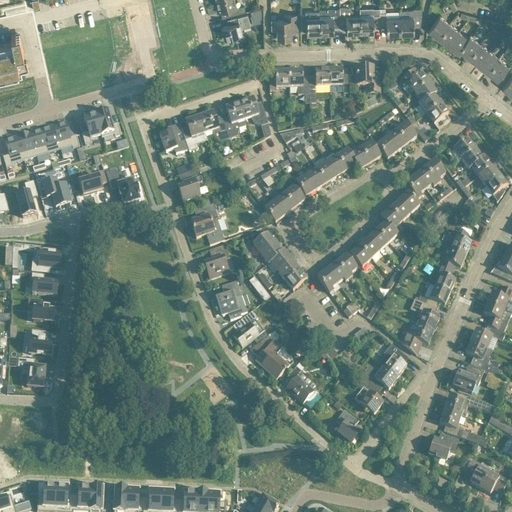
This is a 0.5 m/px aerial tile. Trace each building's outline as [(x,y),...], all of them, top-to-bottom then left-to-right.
[(40,8),(38,0),(31,0),(34,10),(40,8)] [(237,7),(234,0),(217,0),(218,7),(216,8),(217,13),(228,10),(229,16),(246,11),(244,5),(237,7)] [(360,32),(360,15),(353,16),(352,10),(349,7),(346,8),(346,6),(340,7),(340,9),(340,27),(346,26),(346,33),(360,32)] [(380,25),(380,12),(379,12),(379,8),(373,8),(360,8),(360,15),(360,32),(374,32),(374,25),(380,25)] [(400,11),(400,17),(401,34),(414,33),(414,27),(420,27),(422,16),(421,8),(415,8),(413,10),(400,11)] [(340,27),(340,9),(319,9),(320,17),(320,34),(334,33),(334,27),(340,27)] [(401,34),(400,17),(386,17),(386,11),(380,12),(380,25),(386,25),(387,34),(401,34)] [(247,14),(244,15),(229,19),(231,25),(221,27),(224,39),(227,39),(227,40),(233,39),(233,37),(243,34),(241,28),(250,25),(247,14)] [(320,34),(320,17),(306,17),(306,14),(300,15),(300,28),(306,28),(306,34),(320,34)] [(285,20),(277,20),(271,20),(271,29),(277,29),(277,38),(291,38),(291,32),(297,31),(297,15),(285,15),(285,20)] [(436,40),(449,23),(439,16),(428,30),(436,36),(434,38),(436,40)] [(447,45),(458,31),(449,23),(436,40),(438,41),(440,39),(447,45)] [(455,55),(470,36),(469,35),(467,38),(458,31),(447,45),(455,51),(453,53),(455,55)] [(504,32),(500,36),(504,40),(508,35),(504,32)] [(0,43),(0,77),(29,71),(26,61),(18,63),(17,59),(16,53),(23,51),(20,38),(19,34),(15,35),(15,34),(11,35),(12,41),(0,43)] [(467,60),(479,43),(470,36),(455,55),(456,55),(459,50),(466,56),(465,58),(467,60)] [(478,65),(489,50),(479,43),(467,60),(468,61),(470,59),(478,65)] [(486,75),(498,58),(489,50),(478,65),(485,71),(484,73),(486,75)] [(497,80),(508,65),(498,58),(486,75),(487,76),(489,74),(497,80)] [(381,94),(380,77),(373,77),(373,70),(356,70),(356,78),(349,78),(349,87),(366,87),(366,95),(381,94)] [(316,88),(330,87),(329,71),(315,72),(315,78),(310,78),(311,105),(316,105),(316,91),(317,91),(316,88)] [(349,89),(349,87),(349,78),(349,77),(343,77),(343,71),(329,71),(330,87),(344,87),(344,96),(349,95),(349,89)] [(311,105),(310,78),(303,78),(303,72),(289,73),(290,89),(297,89),(298,96),(310,96),(310,106),(311,105)] [(415,95),(431,82),(430,80),(427,82),(421,74),(418,77),(414,72),(413,73),(400,83),(403,88),(407,84),(415,95)] [(290,89),(289,73),(275,73),(275,79),(269,80),(269,93),(276,93),(276,89),(290,89)] [(510,97),(511,94),(511,75),(502,88),(510,94),(508,96),(510,97)] [(422,104),(433,95),(434,96),(436,94),(430,86),(433,84),(431,82),(415,95),(421,104),(422,104)] [(424,118),(443,103),(442,101),(439,103),(434,96),(433,95),(422,104),(421,104),(416,108),(424,118)] [(396,99),(392,101),(398,108),(401,106),(396,99)] [(253,100),(245,102),(240,103),(240,104),(239,104),(245,121),(251,119),(253,123),(255,125),(256,126),(258,127),(262,128),(268,126),(267,121),(262,107),(256,109),(253,100)] [(445,105),(443,103),(424,118),(436,133),(450,122),(446,117),(448,115),(442,107),(445,105)] [(247,127),(245,121),(239,104),(225,109),(228,118),(223,120),(229,141),(238,138),(239,130),(247,127)] [(406,112),(401,106),(398,108),(403,115),(406,112)] [(107,111),(95,115),(102,140),(114,136),(114,139),(121,137),(118,125),(112,127),(107,111)] [(229,141),(223,120),(216,123),(213,113),(206,116),(206,115),(200,117),(201,118),(199,118),(205,135),(213,132),(214,136),(220,144),(229,141)] [(395,117),(392,113),(385,119),(388,122),(395,117)] [(88,134),(82,136),(85,147),(92,145),(90,141),(101,138),(102,140),(95,115),(83,118),(88,134)] [(411,117),(408,120),(413,127),(416,124),(411,117)] [(207,142),(205,135),(199,118),(185,123),(189,132),(183,134),(187,148),(188,152),(189,153),(198,150),(197,146),(207,142)] [(381,127),(388,122),(385,119),(379,124),(381,127)] [(66,124),(53,127),(60,152),(61,152),(62,157),(73,153),(73,151),(80,149),(76,137),(70,139),(66,124)] [(421,130),(416,124),(413,127),(417,133),(421,130)] [(416,139),(407,126),(396,133),(408,148),(410,147),(409,145),(416,139)] [(53,127),(41,131),(48,155),(60,152),(53,127)] [(188,152),(187,148),(183,134),(177,136),(174,128),(167,130),(168,133),(160,136),(166,154),(174,151),(176,156),(188,152)] [(375,132),(373,128),(366,134),(369,137),(375,132)] [(41,131),(29,134),(36,159),(37,159),(38,164),(50,161),(48,155),(41,131)] [(296,139),(295,137),(293,133),(280,136),(286,145),(296,139)] [(408,148),(396,133),(386,140),(397,154),(405,148),(406,150),(408,148)] [(29,134),(17,138),(24,162),(36,159),(29,134)] [(9,157),(3,159),(6,170),(13,168),(13,166),(24,162),(17,138),(4,141),(9,157)] [(460,161),(477,148),(476,146),(474,148),(468,141),(463,144),(458,139),(446,148),(450,154),(453,152),(460,161)] [(397,154),(386,140),(376,147),(387,160),(386,160),(389,164),(391,162),(390,159),(397,154)] [(372,145),(361,151),(372,168),(374,166),(372,164),(380,159),(372,145)] [(471,169),(482,160),(482,159),(477,152),(479,150),(477,148),(460,161),(468,171),(471,169)] [(361,151),(352,157),(351,157),(357,166),(356,167),(359,172),(368,167),(369,169),(372,168),(361,151)] [(351,157),(352,157),(348,152),(337,158),(348,175),(350,174),(348,172),(356,167),(357,166),(351,157)] [(478,178),(495,165),(493,163),(491,165),(485,157),(482,159),(482,160),(471,169),(478,178)] [(348,175),(337,158),(327,165),(336,179),(344,174),(346,177),(348,175)] [(294,159),(289,162),(294,169),(299,166),(294,159)] [(290,166),(287,162),(280,166),(282,170),(290,166)] [(445,176),(434,162),(424,169),(437,186),(441,183),(439,181),(445,176)] [(446,162),(442,165),(447,172),(451,169),(446,162)] [(336,179),(327,165),(317,171),(327,188),(330,187),(328,184),(336,179)] [(485,188),(499,177),(494,169),(496,167),(495,165),(478,178),(485,188)] [(437,186),(424,169),(415,177),(426,191),(432,186),(434,188),(437,186)] [(456,175),(451,169),(447,172),(452,178),(456,175)] [(277,173),(275,170),(268,174),(270,178),(277,173)] [(199,171),(180,177),(184,188),(178,190),(183,204),(201,198),(197,186),(203,183),(199,171)] [(327,188),(317,171),(306,177),(316,192),(324,187),(325,189),(327,188)] [(98,177),(79,183),(83,197),(103,191),(101,186),(107,184),(103,172),(98,174),(98,177)] [(115,172),(107,175),(112,191),(119,189),(120,194),(119,194),(120,199),(121,198),(124,206),(128,205),(128,207),(138,204),(138,202),(139,202),(138,198),(139,198),(138,196),(139,196),(136,187),(133,187),(131,179),(118,183),(115,172)] [(263,182),(270,178),(268,174),(260,178),(263,182)] [(316,192),(306,177),(296,184),(305,198),(307,201),(309,200),(308,197),(316,192)] [(426,191),(415,177),(405,184),(418,201),(422,198),(421,196),(426,191)] [(505,184),(499,177),(485,188),(498,204),(504,195),(501,192),(510,185),(508,182),(505,184)] [(56,180),(42,184),(47,200),(52,198),(56,209),(71,205),(66,186),(58,188),(56,180)] [(256,186),(254,182),(246,186),(249,190),(256,186)] [(460,182),(456,185),(461,191),(465,188),(460,182)] [(27,194),(16,197),(23,219),(35,215),(31,200),(38,198),(33,183),(25,186),(27,194)] [(294,188),(284,196),(296,212),(298,211),(297,208),(304,202),(294,188)] [(472,198),(465,188),(461,191),(468,201),(472,198)] [(446,198),(453,193),(450,189),(443,194),(446,198)] [(420,207),(406,191),(403,194),(405,196),(399,202),(411,216),(420,207)] [(440,203),(446,198),(443,194),(437,199),(440,203)] [(0,212),(9,212),(4,197),(0,196),(0,212)] [(296,212),(284,196),(274,203),(285,217),(293,211),(294,214),(296,212)] [(411,216),(399,202),(391,209),(389,207),(388,208),(402,224),(411,216)] [(481,211),(468,202),(463,209),(476,218),(481,211)] [(285,217),(274,203),(264,210),(275,224),(274,224),(277,227),(279,225),(278,223),(285,217)] [(427,213),(434,207),(431,204),(424,209),(427,213)] [(206,236),(210,247),(224,242),(217,222),(218,222),(213,206),(197,211),(200,221),(197,222),(197,220),(191,222),(193,230),(192,230),(196,240),(206,236)] [(402,224),(388,208),(386,210),(388,212),(380,219),(385,223),(393,232),(394,232),(402,224)] [(429,229),(434,222),(430,220),(425,227),(429,229)] [(385,223),(378,230),(376,228),(374,229),(389,245),(398,236),(394,232),(393,232),(385,223)] [(389,245),(374,229),(372,231),(374,233),(367,240),(380,253),(389,245)] [(455,232),(453,238),(449,236),(444,249),(466,258),(471,245),(465,243),(468,237),(455,232)] [(261,256),(278,243),(276,241),(273,243),(267,235),(253,246),(261,256)] [(380,253),(367,240),(361,246),(359,244),(357,246),(371,261),(380,253)] [(282,255),(282,254),(276,247),(279,245),(278,243),(261,256),(269,266),(270,265),(282,255)] [(371,261),(357,246),(355,247),(357,249),(350,256),(362,269),(371,261)] [(229,259),(225,247),(213,251),(216,260),(204,264),(210,281),(227,275),(222,261),(229,259)] [(460,271),(466,258),(444,249),(447,251),(439,268),(452,274),(454,268),(460,271)] [(33,262),(31,273),(44,275),(45,269),(60,271),(61,255),(50,253),(50,251),(43,250),(42,253),(40,252),(39,262),(33,262)] [(278,274),(295,260),(293,258),(290,260),(284,252),(282,254),(282,255),(270,265),(278,274)] [(408,263),(413,256),(409,253),(404,261),(408,263)] [(357,271),(346,256),(336,264),(349,280),(353,277),(351,275),(357,271)] [(511,261),(505,258),(498,270),(503,273),(500,279),(511,283),(511,261)] [(285,283),(300,272),(294,264),(296,262),(295,260),(278,274),(285,283)] [(404,270),(408,263),(404,261),(399,268),(404,270)] [(349,280),(336,264),(326,271),(338,285),(344,280),(346,283),(349,280)] [(450,280),(452,274),(439,268),(439,269),(436,267),(429,286),(436,288),(450,295),(455,282),(450,280)] [(338,285),(326,271),(317,279),(330,295),(334,292),(332,290),(338,285)] [(305,279),(300,272),(285,283),(293,292),(310,279),(308,277),(305,279)] [(263,275),(259,278),(264,284),(268,281),(263,275)] [(395,284),(399,277),(395,275),(391,282),(395,284)] [(32,276),(31,282),(33,282),(32,296),(57,298),(58,284),(43,283),(44,277),(32,276)] [(255,279),(249,283),(264,303),(270,299),(255,280),(255,279)] [(273,288),(268,281),(264,284),(269,291),(273,288)] [(390,291),(395,284),(391,282),(386,289),(390,291)] [(247,314),(236,283),(224,287),(227,294),(216,298),(222,317),(228,315),(230,322),(241,319),(241,317),(247,314)] [(445,308),(450,295),(436,288),(430,301),(421,297),(418,303),(433,309),(436,311),(439,305),(445,308)] [(508,300),(511,301),(511,299),(511,292),(502,289),(498,297),(492,294),(487,305),(503,312),(508,300)] [(283,302),(278,295),(274,298),(279,305),(283,302)] [(29,301),(28,310),(34,311),(33,323),(54,325),(54,324),(56,324),(56,317),(55,317),(55,312),(49,312),(49,311),(44,310),(44,311),(41,311),(42,303),(29,301)] [(433,309),(418,303),(415,302),(412,309),(419,312),(417,318),(418,319),(416,325),(434,333),(434,332),(435,332),(437,327),(436,327),(439,320),(430,316),(433,309)] [(376,313),(381,306),(377,303),(372,310),(376,313)] [(292,312),(287,305),(283,307),(288,315),(292,312)] [(347,310),(343,313),(348,320),(358,312),(352,305),(346,309),(347,310)] [(511,316),(503,312),(487,305),(483,316),(489,319),(486,327),(491,330),(503,335),(507,325),(511,316)] [(376,313),(372,310),(368,318),(371,320),(376,313)] [(259,347),(268,340),(262,332),(258,335),(250,325),(257,320),(252,313),(233,328),(238,335),(233,338),(242,349),(254,340),(259,347)] [(428,347),(434,333),(416,325),(411,335),(406,333),(402,346),(416,357),(419,350),(416,349),(419,343),(428,347)] [(357,349),(368,336),(363,330),(354,337),(357,342),(353,345),(357,349)] [(505,336),(503,335),(491,330),(488,337),(476,332),(470,344),(486,351),(491,340),(502,344),(505,336)] [(32,332),(29,356),(52,358),(53,348),(51,348),(52,343),(45,342),(45,334),(32,332)] [(271,339),(269,341),(268,340),(259,347),(261,350),(257,355),(260,358),(255,363),(276,382),(289,368),(275,356),(282,349),(271,339)] [(491,353),(486,351),(470,344),(466,356),(481,362),(481,364),(483,365),(481,371),(480,372),(482,373),(491,376),(498,379),(500,380),(502,373),(488,367),(490,362),(489,360),(491,353)] [(385,355),(378,364),(382,368),(385,370),(397,380),(406,369),(401,365),(406,358),(392,347),(385,355)] [(331,349),(325,354),(331,362),(338,357),(331,349)] [(19,361),(18,370),(22,370),(21,377),(28,378),(27,389),(43,391),(44,381),(45,374),(45,370),(34,369),(35,362),(19,361)] [(476,388),(482,373),(480,372),(481,371),(469,367),(465,376),(458,374),(453,388),(469,394),(472,386),(476,388)] [(296,369),(287,379),(292,383),(286,390),(303,405),(312,395),(298,383),(304,376),(296,369)] [(367,372),(361,380),(368,386),(374,391),(375,391),(379,385),(388,392),(397,380),(385,370),(380,377),(377,375),(375,378),(367,372)] [(488,375),(485,382),(495,386),(498,379),(491,376),(488,375)] [(360,396),(355,402),(360,406),(374,417),(383,405),(378,401),(382,396),(375,391),(374,391),(368,386),(364,391),(360,396)] [(496,409),(473,401),(460,396),(458,402),(448,399),(444,412),(460,418),(462,411),(466,412),(467,409),(471,410),(471,409),(492,416),(496,409)] [(337,404),(333,408),(338,412),(342,408),(337,404)] [(345,412),(336,424),(342,429),(338,435),(351,445),(360,434),(351,426),(355,421),(345,412)] [(458,425),(460,418),(444,412),(439,426),(448,429),(446,435),(466,442),(477,445),(481,439),(468,435),(460,432),(462,426),(458,425)] [(510,436),(511,433),(511,427),(493,417),(489,424),(510,436)] [(434,441),(429,457),(434,459),(433,459),(436,460),(436,459),(446,463),(449,452),(454,454),(458,442),(444,438),(442,444),(434,441)] [(480,490),(488,475),(480,470),(482,466),(473,460),(465,473),(473,478),(470,484),(480,490)] [(508,483),(500,478),(498,480),(488,475),(480,490),(490,496),(494,490),(502,494),(508,483)] [(38,495),(36,511),(54,511),(56,487),(56,488),(44,487),(44,495),(38,495)] [(56,487),(54,511),(72,511),(73,497),(68,497),(68,488),(57,488),(57,487),(56,487)] [(73,497),(72,511),(89,511),(91,489),(90,489),(79,489),(78,497),(73,497)] [(91,489),(89,511),(101,511),(103,489),(91,489)] [(115,490),(113,511),(125,511),(127,490),(115,490)] [(127,490),(125,511),(143,511),(144,500),(138,500),(139,492),(127,491),(127,490)] [(144,500),(143,511),(160,511),(162,492),(161,492),(161,493),(150,492),(149,501),(144,500)] [(162,492),(160,511),(178,511),(179,502),(173,502),(173,493),(162,493),(162,492)] [(179,502),(178,511),(195,511),(196,494),(184,494),(184,502),(179,502)] [(196,494),(195,511),(206,511),(208,494),(196,494)] [(208,494),(206,511),(224,511),(225,504),(219,504),(220,495),(208,495),(208,494)] [(0,511),(28,511),(31,511),(29,504),(14,508),(10,497),(1,500),(1,499),(0,499),(0,511)] [(262,497),(257,507),(265,511),(275,511),(279,507),(262,497)]
